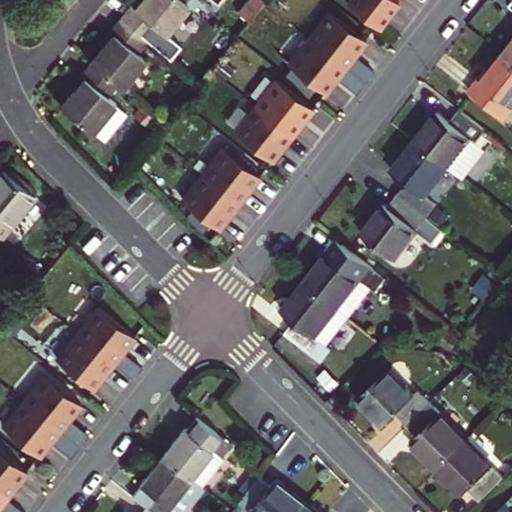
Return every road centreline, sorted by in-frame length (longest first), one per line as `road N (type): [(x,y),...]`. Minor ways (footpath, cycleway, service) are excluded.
road 1 (residential): [(209,315),(456,0)]
road 2 (residential): [(19,115),(209,315)]
road 3 (residential): [(400,511),(209,315)]
road 4 (residential): [(57,511),(209,315)]
road 5 (residential): [(11,100),(93,0)]
